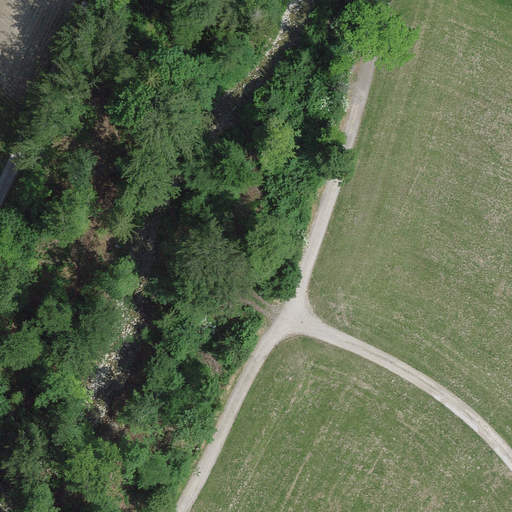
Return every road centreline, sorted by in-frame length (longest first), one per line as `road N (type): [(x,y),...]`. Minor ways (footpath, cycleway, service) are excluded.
road 1 (track): [(385,0),(312,251),(180,511)]
road 2 (track): [(287,312),(420,379),(511,461)]
road 3 (unclassified): [(91,0),(0,195)]
